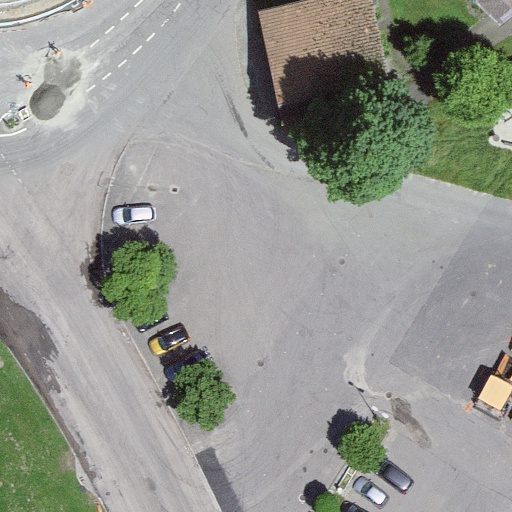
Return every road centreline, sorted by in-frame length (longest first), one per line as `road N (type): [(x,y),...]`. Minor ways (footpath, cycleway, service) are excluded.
road 1 (unclassified): [(511,238),(249,150),(92,67)]
road 2 (secondary): [(162,511),(67,342),(0,243)]
